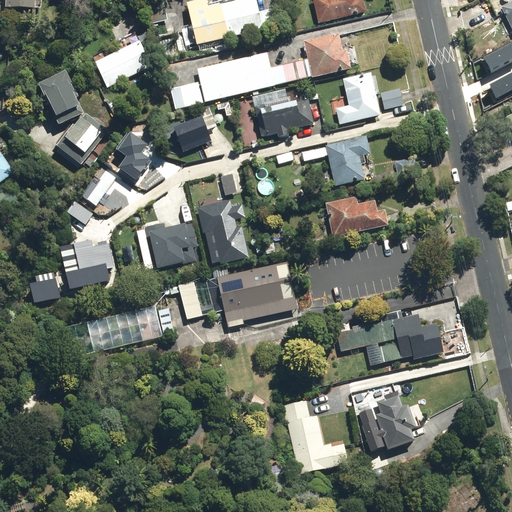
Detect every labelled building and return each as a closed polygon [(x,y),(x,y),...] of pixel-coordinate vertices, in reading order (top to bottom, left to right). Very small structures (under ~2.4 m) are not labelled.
[(4,0),(5,11),(33,11),(32,0),(4,0)] [(213,0),(195,0),(188,1),(196,45),(263,32),(256,0),(234,0),(235,4),(215,7),(213,0)] [(313,0),(319,23),(366,11),(362,0),(313,0)] [(511,1),(501,8),(511,27),(511,1)] [(176,108),(312,80),(350,72),(342,36),(305,43),(308,59),(269,68),(266,54),(198,68),(201,83),(172,89),(176,108)] [(144,40),(94,63),(106,88),(155,65),(144,40)] [(511,42),(482,58),(490,73),(511,61),(511,42)] [(511,72),(490,84),(497,97),(511,88),(511,72)] [(349,105),(337,108),(340,124),(379,115),(381,114),(371,73),(343,79),(349,105)] [(66,74),(39,87),(57,122),(84,108),(66,74)] [(401,92),(382,94),(385,110),(403,107),(401,92)] [(314,126),(308,97),(253,110),(260,139),(314,126)] [(74,125),(58,146),(82,164),(108,129),(85,112),(75,126),(74,125)] [(201,115),(174,127),(185,152),(212,141),(207,130),(217,126),(212,115),(203,118),(201,115)] [(119,168),(136,180),(150,159),(141,152),(147,143),(129,132),(118,149),(128,155),(119,168)] [(365,140),(326,148),(334,187),(373,179),(365,140)] [(0,182),(15,173),(0,150),(0,182)] [(292,154),(275,158),(278,167),(294,163),(292,154)] [(427,161),(394,167),(397,188),(430,183),(427,161)] [(98,205),(116,178),(101,168),(83,195),(98,205)] [(231,177),(220,180),(226,199),(237,195),(231,177)] [(7,186),(0,191),(0,208),(1,209),(15,199),(7,186)] [(326,204),(333,237),(389,225),(385,209),(377,211),(374,199),(358,202),(357,197),(326,204)] [(230,200),(198,208),(204,232),(205,232),(213,264),(248,256),(241,226),(236,227),(234,220),(244,217),(241,205),(231,207),(230,200)] [(93,213),(74,201),(67,212),(86,225),(93,213)] [(163,223),(145,227),(155,270),(195,261),(192,248),(198,246),(192,222),(164,229),(163,223)] [(90,240),(60,247),(70,289),(109,280),(106,268),(113,266),(108,244),(92,247),(90,240)] [(288,261),(224,275),(181,284),(188,320),(228,312),(231,326),(299,311),(288,261)] [(59,296),(53,273),(36,277),(38,283),(31,285),(35,302),(59,296)] [(163,335),(156,305),(66,325),(73,355),(163,335)] [(435,317),(397,320),(400,357),(438,354),(435,317)] [(391,327),(342,334),(344,350),(394,343),(391,327)] [(374,402),(386,446),(416,438),(405,394),(374,402)] [(309,398),(284,403),(299,479),(335,472),(323,413),(312,415),(309,398)]
